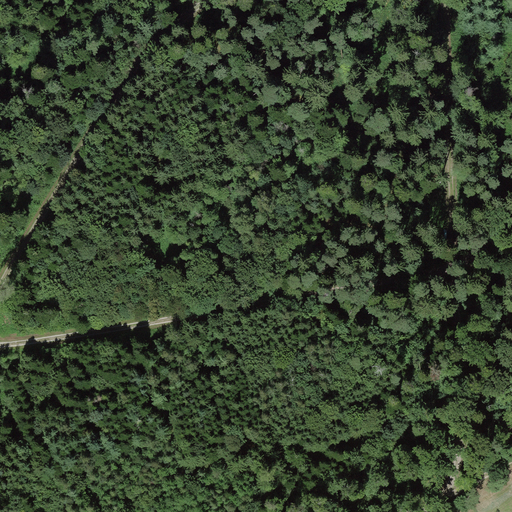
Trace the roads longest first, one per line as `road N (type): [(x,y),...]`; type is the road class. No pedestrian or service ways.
road 1 (track): [(0,344),(345,289),(452,265),(511,233)]
road 2 (track): [(451,493),(464,432),(440,0)]
road 3 (track): [(0,284),(140,60),(206,0)]
